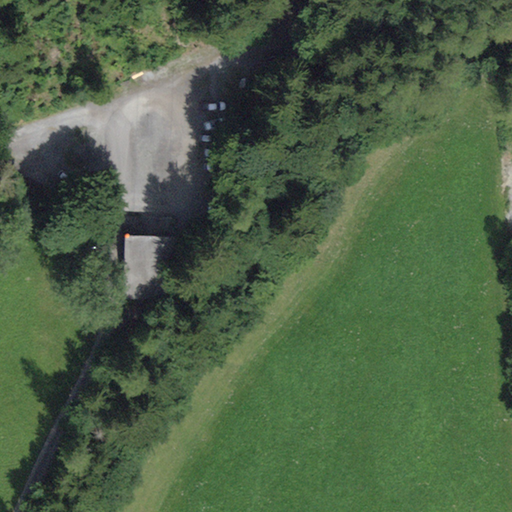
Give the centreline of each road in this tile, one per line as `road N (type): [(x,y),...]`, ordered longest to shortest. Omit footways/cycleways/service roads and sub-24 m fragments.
road 1 (track): [(0,156),(221,76),(295,0)]
road 2 (unclassified): [(118,263),(43,442),(24,511)]
road 3 (unclassified): [(118,263),(120,111)]
